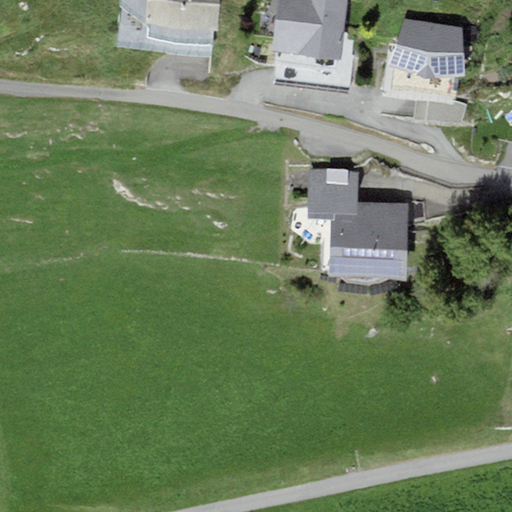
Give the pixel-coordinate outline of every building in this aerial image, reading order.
[(119,0),(119,4),(149,29),(148,40),(210,45),(212,30),(218,30),(220,0),(119,0)] [(347,0),(277,0),(272,51),(275,51),(271,83),(350,91),(355,41),(344,40),(347,0)] [(149,29),(119,4),(115,46),(149,49),(210,55),(210,45),(148,40),(149,29)] [(464,27),(405,17),(396,43),(388,65),(393,68),(391,88),(457,98),(459,77),(464,76),(464,27)] [(388,65),(396,43),(388,43),(382,94),(416,99),(457,104),(457,98),(391,88),(393,68),(388,65)] [(149,49),(115,46),(112,79),(146,82),(149,49)] [(457,104),(416,99),(414,120),(462,123),(466,105),(457,104)] [(359,170),(308,169),(307,220),(331,220),(330,276),(405,278),(407,204),(358,203),(359,170)]
